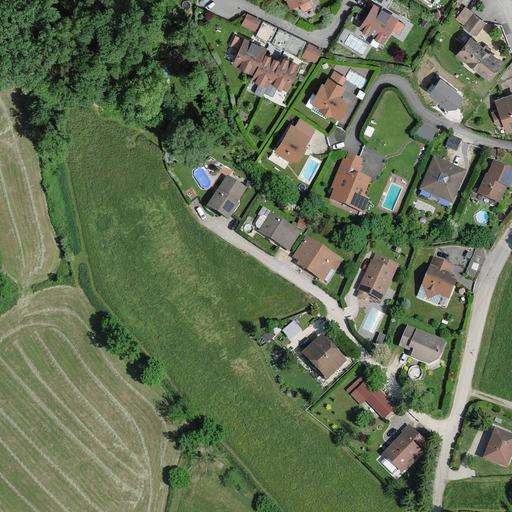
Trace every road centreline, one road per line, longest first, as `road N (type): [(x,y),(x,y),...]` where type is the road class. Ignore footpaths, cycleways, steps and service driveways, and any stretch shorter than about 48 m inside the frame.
road 1 (residential): [(450,432),(428,422),(385,376),(329,302),(204,219),(195,203)]
road 2 (residential): [(450,432),(487,281),(511,236)]
road 3 (residential): [(348,0),(320,39),(248,6)]
